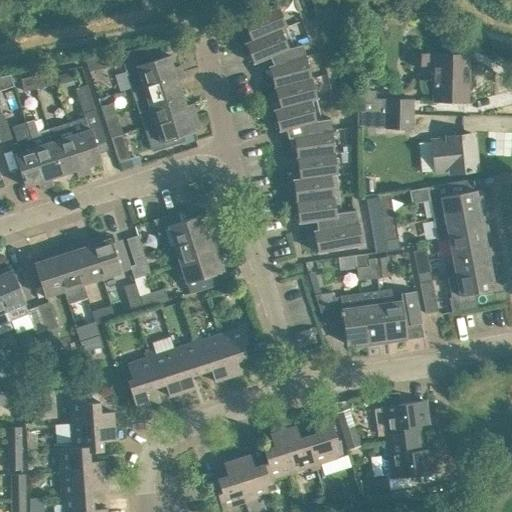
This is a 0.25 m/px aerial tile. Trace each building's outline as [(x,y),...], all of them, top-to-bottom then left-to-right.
[(311,0),(313,18),(313,19),(355,16),(353,0),(311,0)] [(372,0),(368,7),(371,14),(379,14),(384,8),(380,1),(372,0)] [(281,25),(285,23),(278,5),(242,19),(248,33),(243,35),(241,40),(243,45),(246,44),(253,63),(269,57),(273,64),(268,65),(278,100),(273,101),(270,106),(271,111),(274,111),(279,131),(285,129),(288,138),(294,137),(298,170),(289,171),(286,176),(287,188),(294,187),(298,223),(324,219),(325,227),(313,229),(317,252),(337,248),(361,243),(354,208),(335,212),(329,175),(336,174),(329,118),(315,119),(310,100),(316,98),(301,43),(290,46),(281,25)] [(169,54),(153,59),(148,46),(100,54),(103,66),(122,62),(130,87),(182,70),(180,64),(173,67),(169,54)] [(431,101),(467,102),(468,54),(434,53),(434,55),(428,55),(428,53),(412,53),(412,64),(432,64),(431,101)] [(136,106),(181,91),(177,80),(184,78),(182,70),(130,87),(136,106)] [(44,73),(33,76),(35,89),(47,86),(48,86),(45,73),(44,73)] [(11,76),(0,77),(0,91),(14,88),(11,76)] [(23,91),(35,89),(33,76),(20,79),(23,91)] [(83,113),(95,109),(87,84),(75,88),(83,113)] [(385,112),(412,113),(412,99),(375,99),(375,90),(356,90),(356,112),(385,112)] [(143,125),(194,108),(192,102),(185,105),(181,91),(136,106),(143,125)] [(112,102),(100,106),(103,117),(115,113),(112,102)] [(194,108),(143,125),(143,127),(145,133),(151,151),(177,142),(176,137),(194,131),(190,119),(197,116),(194,108)] [(0,138),(10,135),(2,111),(0,111),(0,138)] [(385,112),(385,127),(411,128),(412,113),(385,112)] [(115,113),(103,117),(108,129),(119,125),(115,113)] [(67,122),(84,174),(91,172),(89,165),(101,161),(91,128),(89,129),(85,116),(67,122)] [(62,174),(48,129),(37,132),(33,119),(24,122),(45,187),(53,184),(51,177),(62,174)] [(40,189),(45,187),(24,122),(12,126),(17,142),(11,144),(25,186),(37,182),(40,189)] [(78,176),(84,174),(67,122),(48,129),(62,174),(75,169),(78,176)] [(461,125),(419,129),(420,141),(434,139),(437,172),(453,170),(453,171),(476,169),(474,149),(477,148),(476,146),(475,146),(474,139),(476,139),(475,136),(473,137),(472,133),(462,134),(461,125)] [(119,162),(130,158),(121,132),(110,135),(119,162)] [(350,151),(340,152),(341,162),(351,161),(350,151)] [(433,217),(479,209),(478,201),(482,200),(480,189),(451,194),(448,183),(409,190),(412,204),(429,200),(433,217)] [(384,238),(382,226),(380,215),(376,196),(365,198),(375,253),(387,250),(384,238)] [(162,247),(211,231),(208,221),(204,223),(201,214),(186,219),(183,211),(184,210),(184,209),(153,219),(162,247)] [(448,235),(487,228),(485,217),(481,218),(479,209),(433,217),(437,237),(448,235)] [(382,226),(394,224),(392,213),(380,215),(382,226)] [(382,226),(384,238),(396,236),(394,224),(382,226)] [(487,228),(448,235),(451,255),(487,248),(485,240),(490,240),(487,228)] [(179,262),(213,251),(211,245),(215,243),(211,231),(162,247),(162,248),(174,244),(179,262)] [(132,262),(143,259),(135,234),(124,238),(132,262)] [(121,270),(110,237),(102,240),(101,236),(88,240),(100,277),(121,270)] [(81,283),(100,277),(88,240),(79,243),(80,247),(71,250),(81,283)] [(64,253),(62,248),(50,252),(62,289),(66,301),(85,294),(81,283),(71,250),(64,253)] [(415,261),(427,259),(425,248),(413,250),(415,261)] [(455,275),(495,267),(493,256),(488,257),(487,248),(451,255),(455,275)] [(189,292),(204,287),(201,278),(224,271),(220,259),(216,261),(213,251),(179,262),(189,292)] [(44,295),(62,289),(50,252),(41,255),(42,260),(33,262),(44,295)] [(367,254),(354,256),(356,268),(368,266),(367,254)] [(389,256),(374,258),(376,268),(390,266),(389,256)] [(143,274),(147,272),(143,259),(132,262),(128,264),(132,277),(143,274)] [(427,259),(415,261),(418,274),(430,272),(427,259)] [(2,268),(0,269),(0,296),(10,321),(25,314),(31,328),(34,336),(37,335),(47,331),(37,305),(27,309),(24,303),(25,302),(12,269),(10,265),(2,268)] [(476,307),(475,300),(476,300),(474,292),(494,289),(493,280),(497,279),(495,267),(455,275),(448,276),(452,297),(461,303),(463,303),(464,309),(476,307)] [(425,313),(438,310),(432,280),(419,282),(425,313)] [(134,282),(123,286),(131,311),(142,307),(138,296),(134,282)] [(149,292),(138,296),(142,307),(160,302),(167,300),(168,299),(164,287),(149,292)] [(421,322),(415,289),(403,292),(404,298),(392,300),(390,289),(378,291),(384,338),(394,337),(395,341),(407,339),(405,325),(421,322)] [(377,339),(384,338),(378,291),(358,294),(365,345),(378,343),(377,339)] [(365,345),(358,294),(334,297),(332,292),(315,294),(324,324),(343,321),(346,343),(355,342),(355,346),(365,345)] [(0,296),(0,324),(10,321),(0,296)] [(48,301),(37,305),(47,331),(59,327),(48,301)] [(95,323),(114,317),(110,304),(91,310),(95,323)] [(219,351),(228,377),(241,373),(236,360),(247,357),(243,343),(247,342),(241,322),(234,324),(235,328),(219,334),(224,349),(219,351)] [(47,331),(37,335),(44,356),(55,352),(47,331)] [(84,339),(80,341),(83,351),(103,346),(99,334),(84,339)] [(224,349),(219,334),(199,340),(197,335),(194,336),(201,356),(196,358),(201,371),(205,370),(210,368),(214,381),(228,377),(219,351),(224,349)] [(173,365),(182,391),(195,387),(191,375),(201,371),(196,358),(201,356),(194,336),(187,338),(188,343),(173,348),(178,364),(173,365)] [(178,364),(173,348),(154,354),(152,350),(149,352),(155,371),(151,373),(155,386),(165,383),(169,396),(182,391),(173,365),(178,364)] [(15,365),(28,362),(24,351),(10,354),(15,365)] [(127,380),(135,406),(149,402),(145,389),(155,386),(151,373),(155,371),(149,352),(143,353),(145,357),(127,363),(132,378),(127,380)] [(399,391),(382,393),(389,443),(419,439),(417,425),(427,423),(424,400),(400,404),(399,391)] [(17,392),(0,392),(0,404),(17,405),(17,392)] [(36,392),(24,392),(24,403),(37,402),(36,392)] [(85,402),(85,397),(63,398),(64,405),(67,405),(68,423),(86,422),(86,427),(114,425),(113,411),(100,412),(99,401),(85,402)] [(315,468),(319,467),(318,463),(336,457),(331,442),(337,440),(329,414),(315,418),(317,423),(319,431),(309,434),(314,448),(309,449),(315,468)] [(86,427),(86,422),(68,423),(69,442),(66,442),(66,447),(67,446),(67,447),(87,446),(88,451),(89,451),(103,450),(102,439),(115,438),(114,425),(86,427)] [(300,437),(296,425),(282,429),(291,455),(286,456),(291,471),(307,466),(309,470),(315,468),(309,449),(314,448),(309,434),(300,437)] [(353,426),(341,430),(343,438),(347,449),(357,446),(359,445),(353,426)] [(7,450),(19,450),(18,429),(7,429),(7,450)] [(291,471),(286,456),(291,455),(282,429),(269,433),(271,438),(273,446),(263,449),(267,462),(268,462),(272,475),(263,478),(265,485),(266,484),(270,498),(279,495),(275,481),(273,482),(272,478),(291,471)] [(419,439),(389,443),(393,477),(433,472),(430,449),(420,450),(419,439)] [(88,451),(87,446),(67,447),(67,446),(66,447),(52,448),(52,454),(57,454),(58,472),(76,471),(76,476),(104,474),(103,460),(89,461),(89,451),(88,451)] [(7,468),(19,468),(19,450),(7,450),(7,468)] [(254,467),(250,454),(245,455),(236,458),(245,484),(240,486),(245,501),(250,500),(262,496),(263,500),(268,498),(270,498),(266,484),(265,485),(263,478),(272,475),(268,462),(267,462),(254,467)] [(223,511),(225,511),(228,511),(226,507),(245,501),(240,486),(245,484),(236,458),(223,462),(225,467),(227,475),(217,478),(221,491),(217,493),(223,511)] [(76,476),(76,471),(58,472),(60,490),(55,490),(56,496),(78,495),(78,499),(92,498),(91,488),(105,487),(104,474),(76,476)] [(361,495),(390,491),(388,476),(359,480),(361,495)] [(12,499),(24,498),(24,489),(12,489),(12,499)] [(78,499),(78,495),(56,496),(56,502),(61,502),(61,511),(106,511),(106,508),(93,509),(92,498),(78,499)] [(12,499),(11,511),(24,511),(24,498),(12,499)]
